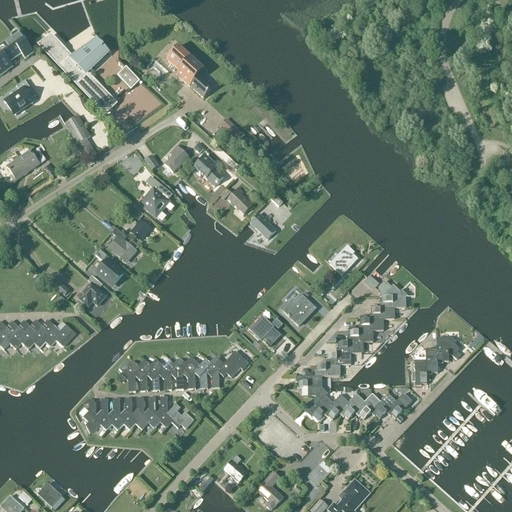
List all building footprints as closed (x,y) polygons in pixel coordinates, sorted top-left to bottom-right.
[(12,38),(12,39),(0,47),(0,77),(13,69),(9,64),(22,55),(25,60),(33,54),(19,33),(16,33),(12,36),(12,38)] [(108,54),(97,42),(96,42),(97,43),(80,59),(79,58),(75,62),(52,38),(41,48),(104,114),(114,104),(87,75),(93,68),(91,66),(106,52),(108,54)] [(178,48),(166,61),(179,72),(176,76),(190,88),(204,100),(213,90),(199,78),(205,72),(178,48)] [(164,77),(171,70),(159,57),(151,64),(164,77)] [(138,83),(126,70),(119,77),(131,90),(138,83)] [(34,95),(25,82),(16,88),(18,91),(4,101),(16,117),(33,105),(29,99),(32,96),(34,95)] [(144,115),(165,102),(160,95),(154,99),(152,97),(138,106),(144,115)] [(87,140),(90,138),(78,118),(65,126),(77,146),(85,160),(95,155),(87,140)] [(220,127),(238,143),(243,138),(234,130),(235,129),(226,120),(220,127)] [(38,150),(46,161),(51,158),(42,146),(38,150)] [(46,150),(51,157),(57,154),(52,146),(46,150)] [(172,158),(164,166),(173,175),(189,158),(177,147),(170,155),(172,158)] [(16,182),(46,162),(38,150),(31,155),(30,153),(7,168),(16,182)] [(145,162),(152,172),(159,167),(152,157),(145,162)] [(213,189),(224,179),(213,167),(215,166),(206,157),(195,169),(213,189)] [(155,175),(151,179),(163,188),(166,183),(155,175)] [(169,204),(157,194),(161,188),(151,179),(146,184),(154,191),(149,196),(148,195),(145,198),(146,199),(140,206),(144,209),(156,219),(169,204)] [(244,216),(252,207),(241,196),(243,194),(238,189),(227,201),(244,216)] [(282,204),(275,197),(271,200),(279,208),(282,204)] [(132,208),(128,213),(138,222),(143,216),(132,208)] [(264,220),(259,216),(250,225),(267,241),(276,232),(268,224),(270,222),(266,218),(264,220)] [(145,219),(142,223),(141,222),(131,234),(141,242),(151,230),(147,227),(150,223),(145,219)] [(116,230),(112,235),(117,239),(108,250),(116,256),(122,261),(123,260),(127,263),(136,253),(135,252),(138,249),(131,243),(128,246),(126,244),(125,246),(123,244),(127,239),(116,230)] [(330,266),(342,278),(358,261),(353,256),(354,255),(347,248),(330,266)] [(100,251),(95,257),(102,263),(107,257),(100,251)] [(124,277),(122,275),(107,262),(96,274),(112,287),(114,289),(124,277)] [(102,287),(92,278),(88,283),(91,286),(78,300),(88,309),(92,304),(97,308),(106,298),(98,292),(102,287)] [(57,282),(53,287),(64,297),(69,292),(57,282)] [(391,289),(385,283),(378,290),(379,296),(380,296),(380,299),(381,299),(382,304),(380,304),(380,310),(405,310),(406,310),(405,299),(393,287),(391,289)] [(280,311),(298,328),(316,310),(301,296),(291,306),(288,303),(280,311)] [(394,310),(380,310),(371,310),(371,316),(369,316),(369,321),(384,321),(394,321),(395,321),(394,310)] [(283,337),(263,318),(249,332),(261,343),(262,341),(271,349),(283,337)] [(280,330),(284,326),(278,320),(274,324),(280,330)] [(50,349),(55,343),(53,341),(59,333),(57,331),(47,321),(43,326),(46,329),(45,331),(47,334),(41,341),(45,345),(50,349)] [(384,321),(369,321),(360,321),(360,327),(358,327),(358,333),(373,333),(383,333),(383,332),(384,332),(384,321)] [(12,335),(9,332),(0,323),(0,347),(5,342),(12,335)] [(10,330),(9,332),(12,335),(5,342),(15,351),(21,345),(17,342),(23,334),(11,323),(7,327),(10,330)] [(59,329),(57,331),(59,333),(53,341),(55,343),(62,349),(63,349),(75,337),(61,324),(57,328),(59,329)] [(17,342),(22,347),(23,348),(29,342),(29,341),(35,334),(33,331),(26,325),(22,330),(25,333),(23,334),(17,342)] [(39,351),(45,345),(41,341),(47,334),(45,331),(39,325),(33,331),(35,334),(29,341),(29,342),(39,351)] [(373,333),(358,333),(349,333),(349,338),(347,338),(347,344),(362,344),(372,344),(373,344),(373,333)] [(457,354),(460,351),(448,340),(436,340),(437,351),(437,365),(443,365),(443,364),(448,364),(448,357),(451,357),(453,359),(453,358),(456,361),(460,357),(457,354)] [(362,344),(347,344),(338,344),(338,350),(336,350),(336,355),(351,356),(361,355),(362,355),(362,344)] [(437,365),(437,351),(425,352),(426,363),(426,377),(432,377),(432,375),(437,375),(437,365)] [(242,372),(248,365),(247,364),(235,353),(224,366),(217,373),(224,379),(227,375),(231,380),(233,378),(240,370),(241,370),(242,372)] [(351,356),(336,355),(327,355),(327,361),(325,361),(325,367),(340,367),(350,367),(350,366),(351,366),(351,356)] [(183,391),(183,381),(183,376),(181,375),(188,367),(180,360),(177,361),(173,365),(174,366),(168,374),(176,381),(176,392),(183,391)] [(200,380),(200,391),(207,390),(207,380),(207,375),(205,373),(212,366),(205,360),(200,367),(193,374),(200,380)] [(219,390),(219,382),(219,374),(217,373),(224,366),(218,361),(217,360),(212,366),(205,373),(207,375),(212,379),(212,381),(212,390),(219,390)] [(188,391),(195,391),(195,380),(195,375),(193,374),(200,367),(193,361),(188,367),(181,375),(183,376),(188,380),(188,391)] [(159,382),(159,377),(157,376),(164,368),(157,362),(153,362),(149,367),(152,369),(145,376),(147,378),(152,382),(152,393),(160,393),(159,382)] [(171,381),(171,376),(168,374),(174,366),(173,365),(170,362),(164,368),(157,376),(164,382),(164,392),(169,392),(171,392),(171,381)] [(134,364),(130,363),(127,367),(127,371),(121,377),(128,383),(128,394),(136,394),(135,383),(135,378),(133,377),(140,370),(134,364)] [(140,394),(141,394),(148,393),(147,382),(147,378),(145,376),(152,369),(149,367),(146,363),(140,370),(133,377),(135,378),(140,383),(140,394)] [(426,377),(426,363),(414,363),(415,388),(421,388),(421,386),(426,386),(426,377)] [(340,367),(325,367),(316,367),(316,372),(314,372),(315,378),(322,378),(340,378),(340,367)] [(322,378),(315,378),(313,378),(296,378),(296,384),(298,384),(298,390),(308,390),(308,398),(316,398),(318,396),(318,389),(322,389),(322,378)] [(323,415),(333,405),(325,397),(327,395),(322,390),(322,389),(318,389),(318,396),(316,398),(320,402),(307,415),(311,419),(313,418),(317,422),(323,415)] [(349,404),(339,415),(343,419),(344,418),(348,422),(354,415),(364,404),(357,396),(356,397),(349,404)] [(364,404),(354,415),(358,419),(360,417),(364,421),(370,414),(380,404),(372,396),(372,397),(364,404)] [(380,404),(370,414),(374,418),(375,417),(379,421),(386,414),(396,403),(388,396),(380,404)] [(396,403),(386,414),(388,417),(390,418),(391,417),(395,421),(411,404),(403,396),(396,403)] [(333,405),(323,415),(327,419),(328,418),(332,422),(339,415),(349,404),(341,397),(340,397),(333,405)] [(156,410),(155,399),(148,400),(149,410),(142,417),(150,424),(150,426),(153,430),(156,429),(160,425),(161,423),(154,417),(156,415),(156,410)] [(165,430),(168,429),(172,425),(173,423),(166,416),(168,414),(168,410),(167,399),(160,399),(160,410),(154,417),(161,423),(160,425),(165,430)] [(131,400),(124,401),(125,411),(118,418),(126,425),(123,427),(130,433),(138,424),(130,418),(132,416),(132,411),(131,400)] [(144,415),(144,411),(143,400),(136,400),(137,411),(132,416),(130,418),(138,424),(144,430),(150,424),(142,417),(144,415)] [(108,431),(112,427),(114,425),(107,419),(108,417),(108,412),(108,401),(101,401),(101,412),(96,417),(95,419),(102,426),(100,428),(105,432),(108,431)] [(118,418),(120,416),(120,411),(120,401),(112,401),(113,412),(109,416),(108,417),(107,419),(114,425),(112,427),(117,432),(120,431),(123,427),(126,425),(118,418)] [(86,428),(90,435),(97,432),(100,428),(102,426),(95,419),(96,417),(96,412),(96,405),(94,405),(94,402),(86,402),(87,407),(89,407),(89,413),(83,419),(88,424),(86,428)] [(173,423),(172,425),(178,431),(181,427),(186,432),(194,422),(185,414),(182,418),(177,414),(181,410),(176,406),(166,416),(173,423)] [(237,466),(239,464),(243,459),(238,454),(234,459),(223,471),(239,485),(247,476),(237,466)] [(319,467),(328,476),(332,472),(323,463),(319,467)] [(315,471),(324,480),(328,476),(319,467),(315,471)] [(311,475),(321,484),(324,480),(315,471),(311,475)] [(273,474),(267,480),(257,492),(269,503),(266,506),(266,508),(270,511),(272,511),(275,508),(283,499),(271,489),(279,480),(273,474)] [(321,484),(311,475),(307,479),(317,488),(321,484)] [(333,506),(328,511),(353,511),(369,495),(354,482),(340,498),(343,501),(336,508),(333,506)] [(62,498),(48,485),(37,496),(51,509),(54,511),(55,511),(65,502),(62,498)] [(32,502),(23,493),(18,499),(27,507),(32,502)] [(372,495),(366,501),(371,507),(377,501),(372,495)] [(0,508),(4,511),(22,511),(24,511),(10,497),(0,508)] [(320,501),(310,511),(323,511),(328,508),(320,501)]
